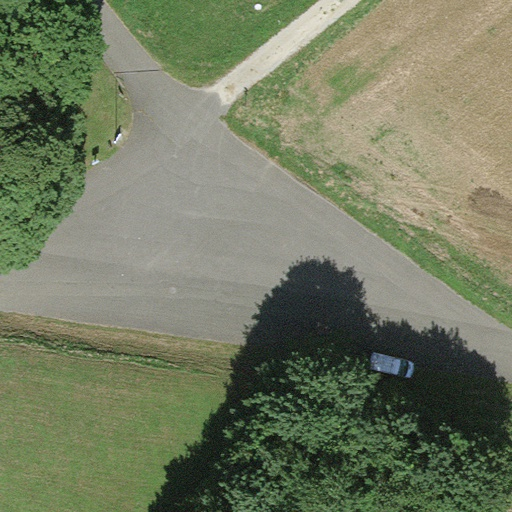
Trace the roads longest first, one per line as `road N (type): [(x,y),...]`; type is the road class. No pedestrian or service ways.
road 1 (residential): [(468,347),(0,304)]
road 2 (residential): [(468,347),(327,269),(177,130)]
road 3 (residential): [(177,130),(338,0)]
road 4 (residential): [(177,130),(67,0)]
